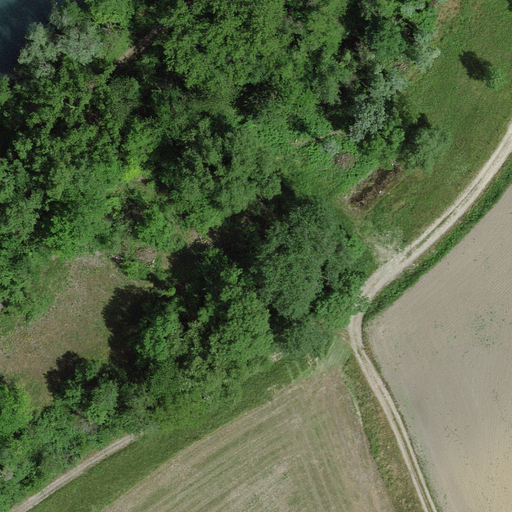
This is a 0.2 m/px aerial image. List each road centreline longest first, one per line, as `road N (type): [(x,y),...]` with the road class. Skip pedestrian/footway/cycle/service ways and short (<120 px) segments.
road 1 (track): [(196,0),(0,164)]
road 2 (track): [(511,136),(449,221),(372,283),(354,308)]
road 3 (track): [(354,308),(359,352),(431,511)]
